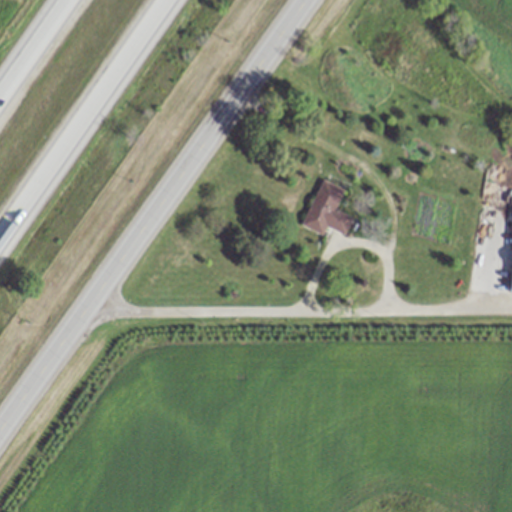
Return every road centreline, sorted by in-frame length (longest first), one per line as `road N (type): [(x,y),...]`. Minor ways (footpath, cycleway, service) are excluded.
road 1 (secondary): [(0,442),(316,0)]
road 2 (residential): [(94,312),(511,313)]
road 3 (motorway): [(0,266),(188,0)]
